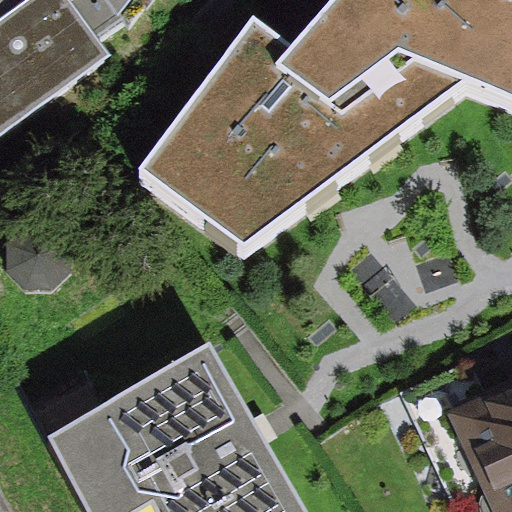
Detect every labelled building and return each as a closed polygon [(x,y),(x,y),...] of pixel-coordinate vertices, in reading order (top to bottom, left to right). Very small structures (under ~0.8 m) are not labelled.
[(30,0),(0,21),(0,134),(103,62),(59,0),(30,0)] [(0,0),(0,21),(30,0),(0,0)] [(511,0),(336,0),(295,46),(261,20),(147,172),(248,249),(469,84),(511,101),(511,0)] [(24,231),(1,250),(2,278),(20,295),(46,295),(67,276),(66,250),(45,231),(24,231)] [(296,511),(208,357),(48,447),(85,511),(147,511),(155,508),(157,511),(296,511)] [(511,511),(511,383),(446,416),(493,511),(511,511)]
